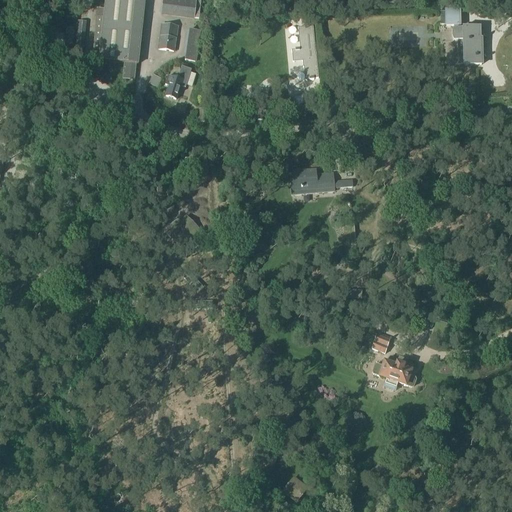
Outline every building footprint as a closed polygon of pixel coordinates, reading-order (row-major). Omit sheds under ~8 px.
[(99,61),(124,64),(123,80),(134,81),(136,66),(138,66),(144,0),(105,0),(103,19),(97,18),(94,51),(100,52),(99,61)] [(201,0),(197,0),(163,0),(161,15),(199,20),(201,0)] [(462,42),(463,67),(483,67),(482,40),(480,40),(480,28),(460,29),(460,11),(440,11),(440,26),(441,26),(444,26),(444,28),(453,28),(453,30),(452,31),(451,35),(452,38),(452,40),(453,42),(462,42)] [(78,22),(75,53),(83,53),(86,23),(78,22)] [(162,26),(158,51),(173,53),(177,28),(162,26)] [(304,80),(305,81),(306,81),(307,81),(306,80),(309,80),(309,82),(314,81),(313,80),(318,80),(318,79),(317,69),(316,69),(316,63),(317,63),(316,54),(315,54),(313,27),(298,29),(298,31),(300,50),(300,51),(299,51),(299,50),(295,50),(295,51),(291,51),(291,53),(293,53),(294,62),(292,62),(293,63),(294,63),(294,62),(302,62),(303,69),(304,69),(305,70),(304,70),(304,71),(305,71),(306,80),(304,80)] [(188,31),(184,62),(195,63),(199,33),(188,31)] [(166,82),(170,84),(165,97),(176,101),(180,87),(184,89),(190,71),(181,69),(178,77),(169,74),(166,82)] [(315,177),(315,172),(289,174),(291,196),(309,195),(309,191),(316,190),(316,194),(334,193),(332,176),(315,177)] [(184,219),(167,236),(179,249),(197,231),(184,219)] [(376,337),(371,351),(385,356),(390,341),(389,341),(390,339),(380,336),(379,338),(376,337)] [(396,365),(384,361),(382,368),(375,365),(371,375),(379,378),(386,380),(384,385),(395,389),(397,384),(405,387),(412,389),(416,380),(408,377),(411,368),(397,363),(396,365)] [(271,474),(277,460),(265,456),(260,470),(271,474)] [(308,489),(293,478),(282,493),(296,504),(308,489)]
